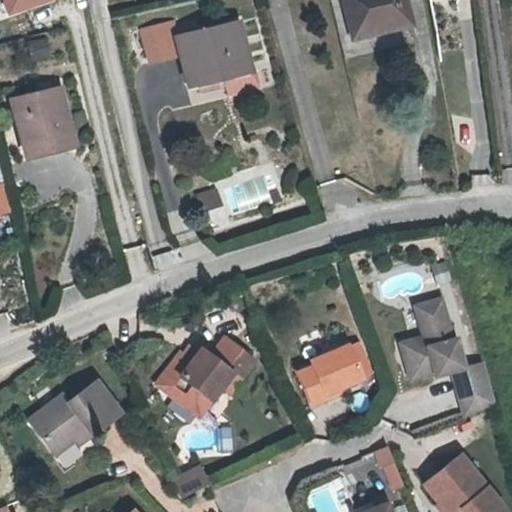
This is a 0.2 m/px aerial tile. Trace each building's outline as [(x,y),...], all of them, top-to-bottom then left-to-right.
[(0,0),(5,12),(44,0),(0,0)] [(431,17),(426,0),(366,0),(374,30),(431,17)] [(188,15),(159,22),(167,54),(196,47),(202,75),(218,71),(220,81),(240,76),(244,92),(276,84),(272,63),(266,64),(254,15),(192,30),(188,15)] [(92,126),(82,74),(36,82),(48,134),(92,126)] [(13,160),(0,162),(0,177),(2,191),(19,187),(13,160)] [(214,204),(232,199),(227,184),(210,190),(214,204)] [(424,315),(417,317),(423,336),(400,344),(413,381),(436,373),(437,377),(454,371),(468,414),(497,403),(485,361),(469,366),(460,339),(455,341),(439,292),(419,299),(424,315)] [(424,315),(419,299),(412,301),(417,317),(424,315)] [(214,359),(231,340),(225,336),(209,354),(214,359)] [(252,359),(231,340),(214,359),(209,354),(199,346),(190,357),(180,348),(154,378),(176,396),(178,393),(198,409),(217,386),(225,391),(252,359)] [(325,392),(345,384),(362,377),(362,374),(356,361),(364,357),(365,357),(358,341),(349,344),(348,343),(310,359),(312,364),(297,371),(311,405),(328,399),(325,392)] [(356,361),(362,374),(370,371),(364,357),(356,361)] [(84,418),(92,430),(122,410),(99,376),(70,394),(66,388),(29,412),(52,448),(72,434),(74,432),(75,424),(84,418)] [(325,392),(328,399),(348,391),(345,384),(325,392)] [(178,393),(176,396),(174,398),(193,413),(198,409),(178,393)] [(74,432),(72,434),(76,440),(92,430),(84,418),(75,424),(74,432)] [(427,483),(448,511),(447,511),(506,511),(463,456),(427,483)] [(199,463),(170,478),(181,498),(209,483),(199,463)] [(392,511),(388,501),(361,511),(392,511)]
